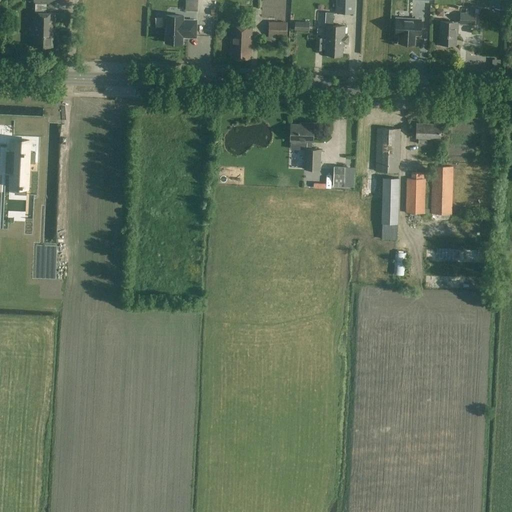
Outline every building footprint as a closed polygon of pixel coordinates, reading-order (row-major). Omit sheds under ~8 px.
[(38,10),(38,3),(54,4),(54,0),(32,0),(33,3),(33,10),(38,10)] [(335,0),(334,13),(354,14),(354,0),(335,0)] [(465,8),(465,13),(460,12),(459,24),(474,25),(474,13),(474,8),(465,8)] [(55,31),(55,13),(33,12),(33,31),(34,31),(34,46),(52,47),(52,31),(55,31)] [(343,46),(344,44),(348,44),(349,35),(344,35),(344,26),(333,25),(333,12),(325,12),(325,25),(326,25),(324,55),(341,55),(342,46),(343,46)] [(164,18),(164,27),(166,27),(165,43),(182,43),(182,36),(187,36),(187,37),(195,37),(196,21),(183,20),(183,16),(166,15),(166,18),(164,18)] [(420,19),(396,19),(396,35),(400,35),(400,43),(414,43),(415,34),(420,34),(420,19)] [(287,37),(287,22),(268,21),(268,37),(287,37)] [(449,45),(455,45),(456,31),(457,31),(457,22),(440,21),(439,44),(441,44),(441,45),(443,47),(447,47),(449,45)] [(309,32),(309,23),(297,23),(297,32),(309,32)] [(251,27),(231,26),(230,58),(249,59),(251,27)] [(426,138),(439,139),(440,123),(416,123),(416,138),(418,138),(418,144),(426,144),(426,138)] [(290,149),(304,149),(304,169),(320,169),(320,149),(311,149),(311,142),(312,142),(313,124),(304,124),(304,125),(290,124),(290,141),(290,149)] [(375,171),(398,172),(400,129),(377,128),(375,171)] [(376,154),(375,134),(365,135),(366,155),(376,154)] [(15,182),(14,194),(26,194),(27,171),(26,171),(26,163),(28,163),(28,161),(34,161),(34,163),(35,163),(35,152),(28,151),(29,140),(20,139),(20,147),(17,147),(17,143),(12,143),(12,151),(6,150),(6,151),(8,151),(7,171),(15,171),(15,177),(14,177),(14,182),(15,182)] [(333,166),(333,186),(343,187),(344,166),(333,166)] [(431,213),(451,214),(452,166),(432,166),(431,213)] [(424,179),(424,173),(411,173),(411,179),(407,178),(406,213),(428,213),(428,209),(423,209),(424,179)] [(381,223),(382,223),(381,239),(396,240),(397,223),(398,178),(382,177),(381,223)] [(375,189),(376,178),(367,178),(367,188),(375,189)] [(395,270),(405,270),(405,247),(395,247),(395,270)]
